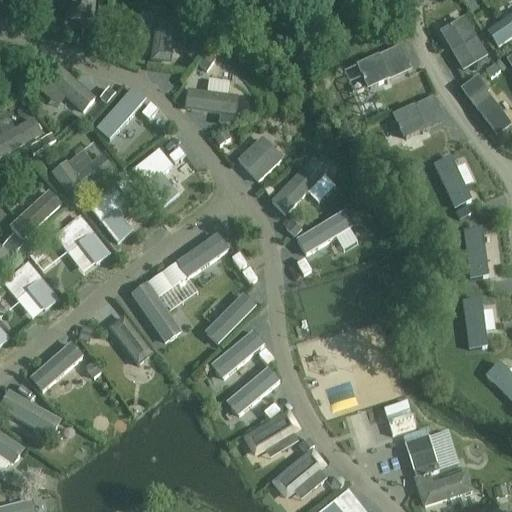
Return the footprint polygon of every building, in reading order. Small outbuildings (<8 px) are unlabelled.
[(70,0),(69,21),(93,23),(94,0),(70,0)] [(511,3),(510,0),(505,0),(488,9),(509,47),(511,45),(511,3)] [(159,16),(151,61),(170,64),(177,19),(159,16)] [(464,20),(439,35),(463,74),(487,59),(464,20)] [(101,37),(112,45),(118,36),(107,29),(101,37)] [(194,45),(185,55),(193,62),(202,51),(194,45)] [(399,48),(356,68),(367,92),(411,73),(399,48)] [(206,57),(198,68),(206,75),(214,64),(206,57)] [(54,64),(42,79),(83,114),(93,100),(54,64)] [(500,73),(494,67),(485,74),(490,81),(500,73)] [(478,80),(461,92),(495,138),(510,126),(487,95),(489,94),(478,80)] [(361,88),(351,94),(365,120),(375,115),(361,88)] [(115,96),(109,90),(100,100),(106,106),(115,96)] [(110,143),(147,103),(133,91),(96,130),(110,143)] [(188,95),(186,112),(220,116),(219,126),(232,128),(234,120),(236,120),(238,101),(188,95)] [(442,123),(433,99),(392,118),(403,141),(442,123)] [(151,105),(142,116),(149,122),(158,112),(151,105)] [(32,121),(0,140),(0,159),(42,138),(32,121)] [(226,135),(215,142),(220,150),(231,143),(226,135)] [(41,142),(45,150),(57,144),(52,136),(41,142)] [(238,163),(258,184),(281,162),(261,142),(238,163)] [(29,151),(33,158),(44,151),(40,145),(29,151)] [(468,150),(471,168),(481,166),(477,148),(468,150)] [(174,167),(184,159),(179,152),(168,160),(174,167)] [(171,169),(158,153),(134,172),(163,209),(176,198),(159,178),(171,169)] [(100,156),(59,188),(72,204),(113,172),(100,156)] [(451,159),(433,168),(454,211),(471,203),(451,159)] [(313,162),(272,204),(286,218),(327,175),(313,162)] [(121,194),(131,186),(126,179),(116,187),(121,194)] [(125,206),(112,190),(88,209),(117,246),(130,236),(113,215),(125,206)] [(48,195),(10,229),(22,242),(60,208),(48,195)] [(466,209),(454,214),(458,222),(470,217),(466,209)] [(343,216),(298,243),(306,257),(353,231),(343,216)] [(96,267),(108,257),(80,220),(55,240),(68,256),(79,247),(96,267)] [(301,232),(291,223),(284,230),(294,239),(301,232)] [(482,231),(463,234),(469,281),(489,279),(482,231)] [(7,243),(18,253),(23,246),(13,237),(7,243)] [(217,237),(177,265),(188,282),(229,254),(217,237)] [(18,253),(7,243),(2,249),(12,259),(18,253)] [(0,249),(0,268),(9,258),(0,249)] [(32,264),(42,256),(37,249),(26,257),(32,264)] [(239,257),(231,261),(239,272),(247,268),(239,257)] [(304,263),(298,267),(304,279),(312,274),(304,263)] [(176,266),(149,285),(159,299),(186,281),(176,266)] [(28,267),(4,287),(17,303),(28,293),(45,313),(57,303),(28,267)] [(250,272),(243,276),(250,286),(257,282),(250,272)] [(511,284),(508,273),(492,279),(498,297),(511,292),(511,284)] [(148,287),(131,298),(166,348),(182,336),(148,287)] [(243,298),(205,336),(218,348),(256,311),(243,298)] [(481,302),(462,304),(468,352),(487,349),(481,302)] [(123,321),(109,331),(137,368),(151,357),(123,321)] [(93,333),(83,329),(79,342),(88,345),(93,333)] [(0,331),(0,349),(9,343),(0,331)] [(253,336),(211,368),(222,382),(263,348),(253,336)] [(72,346),(31,382),(42,395),(84,359),(72,346)] [(263,353),(259,358),(267,368),(275,362),(263,353)] [(93,365),(86,370),(93,381),(100,375),(93,365)] [(511,378),(499,365),(486,379),(511,405),(511,378)] [(268,372),(227,406),(238,421),(280,385),(268,372)] [(9,394),(0,409),(0,411),(49,439),(59,422),(9,394)] [(263,415),(269,422),(279,414),(273,407),(263,415)] [(287,416),(244,440),(254,457),(296,432),(287,416)] [(438,474),(424,432),(402,439),(416,481),(438,474)] [(0,435),(0,459),(11,467),(22,451),(0,435)] [(292,446),(296,453),(308,447),(303,439),(292,446)] [(312,453),(272,486),(286,503),(326,470),(312,453)] [(429,478),(414,482),(424,511),(471,495),(465,477),(432,488),(429,478)] [(346,487),(341,480),(330,489),(335,496),(346,487)] [(507,498),(505,489),(493,492),(495,500),(507,498)] [(348,493),(326,511),(355,511),(360,509),(348,493)]
